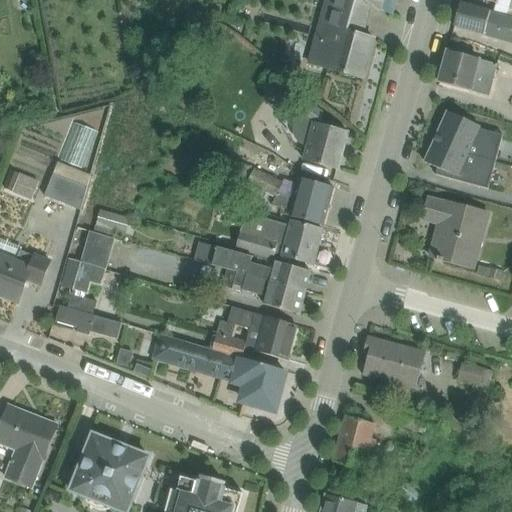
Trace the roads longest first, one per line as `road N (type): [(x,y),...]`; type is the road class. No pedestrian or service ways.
road 1 (unclassified): [(302,469),(0,347)]
road 2 (tertiary): [(424,0),(349,271)]
road 3 (tertiary): [(349,271),(302,469)]
road 4 (unclassified): [(511,327),(349,271)]
